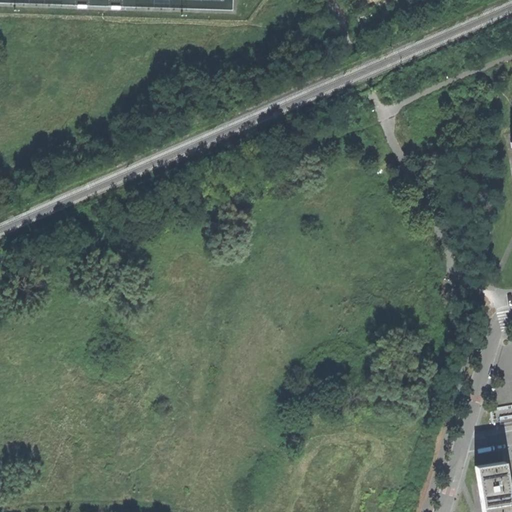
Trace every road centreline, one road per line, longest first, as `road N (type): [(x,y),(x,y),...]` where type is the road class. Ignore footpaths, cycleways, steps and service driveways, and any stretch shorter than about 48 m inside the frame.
road 1 (track): [(0,285),(381,116)]
road 2 (residential): [(511,315),(495,332),(440,511)]
